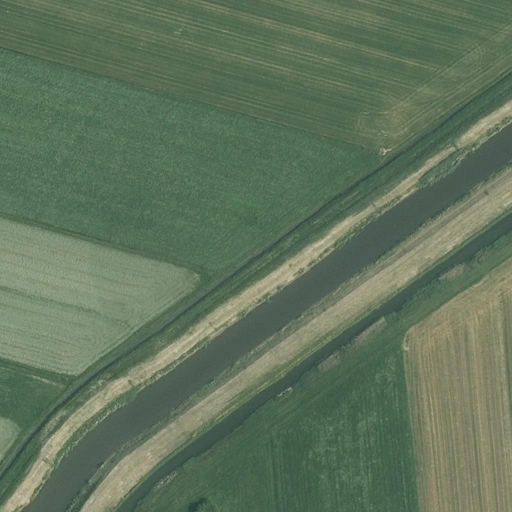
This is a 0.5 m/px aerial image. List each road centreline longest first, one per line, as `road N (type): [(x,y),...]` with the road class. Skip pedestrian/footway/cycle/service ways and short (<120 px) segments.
road 1 (track): [(1,511),(83,407),(511,94)]
road 2 (track): [(94,511),(177,430),(511,191)]
road 3 (track): [(156,511),(176,488),(511,249)]
